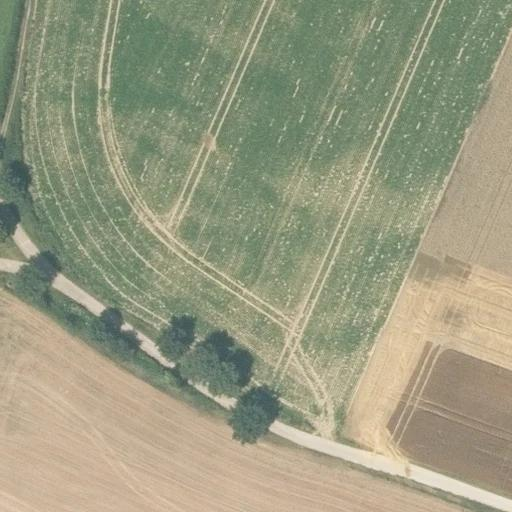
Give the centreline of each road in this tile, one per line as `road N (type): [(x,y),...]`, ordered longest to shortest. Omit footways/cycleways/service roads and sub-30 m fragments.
road 1 (track): [(0,213),(59,284),(242,410),(511,507)]
road 2 (track): [(0,146),(26,0)]
